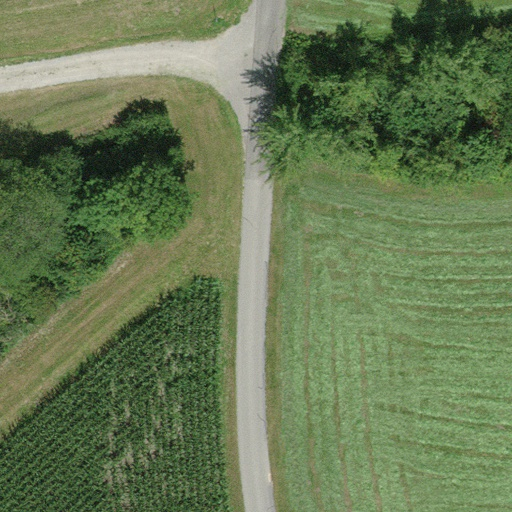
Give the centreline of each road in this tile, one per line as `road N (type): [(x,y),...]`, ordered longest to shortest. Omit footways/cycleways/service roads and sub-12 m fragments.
road 1 (track): [(271,0),(249,372),(263,511)]
road 2 (track): [(0,80),(131,58),(266,63)]
